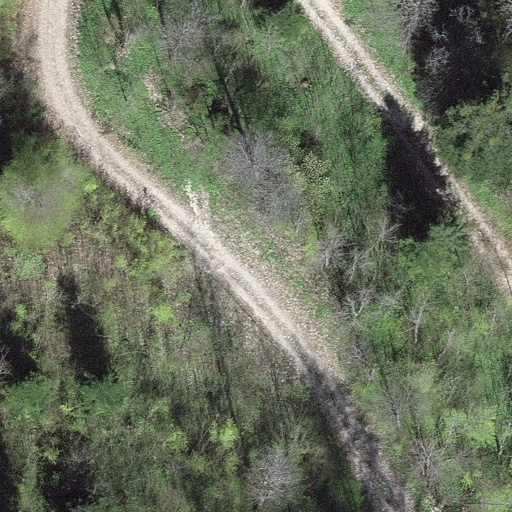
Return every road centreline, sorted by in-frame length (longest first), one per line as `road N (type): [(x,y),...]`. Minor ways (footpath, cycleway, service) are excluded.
road 1 (track): [(48,0),(52,65),(66,104),(237,261),(310,358),(401,511)]
road 2 (track): [(511,268),(318,0)]
